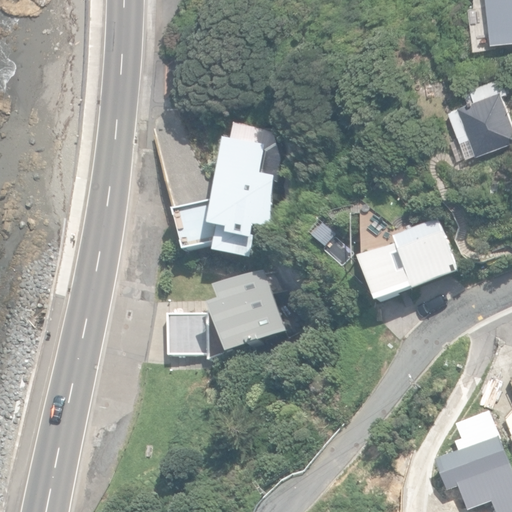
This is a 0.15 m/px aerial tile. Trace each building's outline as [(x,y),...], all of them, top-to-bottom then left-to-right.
[(511,0),(489,0),(494,42),(511,40),(511,0)] [(421,81),(426,95),(448,87),(444,74),(421,81)] [(470,132),(478,154),(511,141),(511,112),(505,94),(510,92),(504,76),(472,89),(477,100),(460,106),(461,108),(451,112),(460,136),(470,132)] [(257,255),(276,148),(226,139),(218,202),(177,211),(188,254),(216,247),(257,255)] [(402,208),(406,221),(416,218),(412,205),(402,208)] [(363,259),(382,304),(417,290),(418,292),(462,274),(440,220),(395,238),(398,245),(363,259)] [(168,349),(232,349),(233,352),(291,329),(266,268),(220,286),(226,299),(214,304),(216,310),(169,310),(168,349)] [(495,502),(498,511),(511,511),(511,461),(495,415),(462,427),(467,441),(460,444),(463,452),(440,461),(451,492),(462,488),(470,511),(495,502)]
